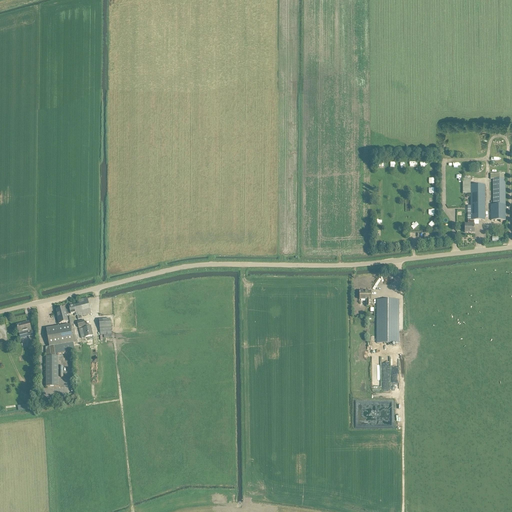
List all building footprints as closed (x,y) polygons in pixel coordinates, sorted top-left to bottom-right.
[(493,174),(490,174),(491,179),(493,179),(494,205),(491,205),(491,215),(491,220),(506,220),(505,215),(506,205),(506,179),(504,179),(500,179),(500,174),(493,174)] [(470,183),(471,220),(473,220),(486,221),(485,183),(470,183)] [(427,220),(434,224),(436,219),(429,215),(427,220)] [(473,220),(471,220),(468,220),(468,224),(465,224),(465,233),(474,233),(474,224),(473,224),(473,220)] [(359,293),(359,294),(359,299),(367,299),(366,306),(370,306),(370,299),(371,299),(371,291),(360,291),(360,293),(359,293)] [(74,316),(77,315),(78,320),(82,319),(82,316),(92,314),(87,298),(78,300),(79,304),(69,307),(71,314),(74,313),(74,316)] [(377,300),(377,305),(377,343),(399,343),(399,300),(377,300)] [(58,317),(57,317),(59,324),(68,322),(66,315),(70,315),(68,307),(65,308),(56,310),(58,317)] [(69,316),(71,324),(74,342),(78,342),(76,335),(74,326),(77,326),(76,323),(75,324),(75,321),(73,321),(73,319),(72,319),(71,316),(69,316)] [(99,320),(100,325),(100,335),(111,334),(110,319),(99,320)] [(20,335),(28,333),(29,336),(36,335),(34,327),(30,328),(29,322),(17,325),(20,335)] [(46,347),(46,356),(46,387),(64,386),(63,356),(58,356),(58,353),(75,350),(74,342),(71,324),(47,329),(50,347),(46,347)] [(91,326),(83,328),(79,329),(81,338),(93,335),(91,326)]
